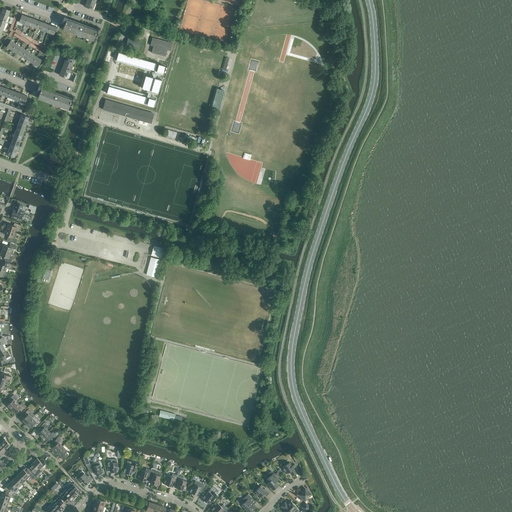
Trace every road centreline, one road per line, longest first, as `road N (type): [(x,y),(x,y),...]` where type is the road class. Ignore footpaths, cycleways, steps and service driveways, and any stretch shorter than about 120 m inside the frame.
road 1 (secondary): [(354,510),(303,416),(291,360),(312,254),(371,99),(368,0)]
road 2 (residential): [(78,511),(109,482),(197,511)]
